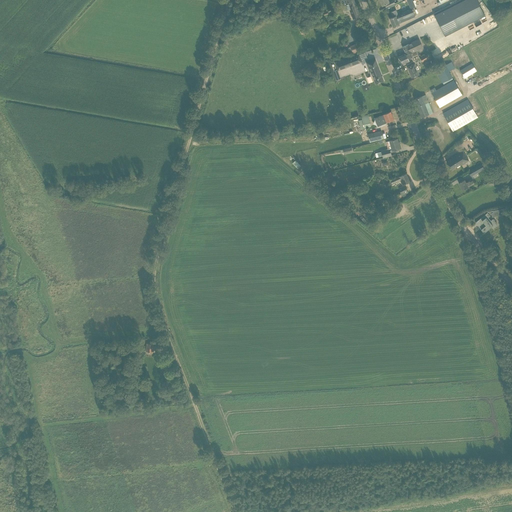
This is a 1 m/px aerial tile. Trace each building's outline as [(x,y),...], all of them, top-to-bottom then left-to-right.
[(360,17),(353,0),(340,0),(345,11),(349,9),(353,20),(360,17)] [(406,0),(410,9),(415,7),(412,0),(406,0)] [(464,0),(434,15),(445,36),(485,16),(476,0),(464,0)] [(390,21),(391,21),(393,27),(399,24),(399,23),(415,16),(412,9),(398,15),(395,10),(391,12),(393,17),(390,18),(390,19),(389,20),(390,21)] [(411,57),(413,62),(419,59),(415,50),(422,47),(418,40),(402,47),(405,54),(398,57),(401,64),(409,61),(408,59),(411,57)] [(350,46),(353,54),(360,51),(357,43),(350,46)] [(343,59),(341,59),(344,68),(361,61),(359,54),(347,58),(343,60),(343,59)] [(383,81),(375,59),(366,62),(368,68),(369,67),(375,84),(383,81)] [(318,68),(316,61),(305,64),(307,71),(318,68)] [(434,71),(435,73),(436,73),(442,84),(452,78),(449,71),(455,68),(451,62),(434,71)] [(407,67),(409,73),(410,72),(412,77),(419,75),(415,63),(407,67)] [(460,71),(465,78),(476,71),(472,63),(460,71)] [(430,90),(439,107),(462,95),(453,80),(436,90),(435,87),(430,90)] [(425,95),(414,99),(421,117),(432,113),(425,95)] [(443,113),(453,131),(478,117),(468,99),(443,113)] [(376,118),(379,125),(394,119),(391,111),(383,114),(383,115),(376,118)] [(368,115),(361,116),(364,127),(370,125),(368,115)] [(382,131),(369,133),(371,142),(384,139),(382,131)] [(401,148),(399,142),(398,142),(397,138),(393,139),(389,140),(389,141),(386,142),(387,146),(390,145),(391,149),(392,151),(396,150),(401,148)] [(481,151),(484,156),(486,154),(479,145),(475,148),(478,153),(481,151)] [(391,156),(390,151),(390,149),(388,150),(381,152),(382,156),(383,158),(391,156)] [(446,162),(451,170),(456,167),(457,168),(469,160),(463,151),(453,157),(453,158),(446,162)] [(284,162),(282,154),(275,155),(278,170),(284,169),(282,162),(284,162)] [(297,159),(293,162),(298,168),(302,165),(297,159)] [(469,173),(471,177),(484,169),(481,165),(469,173)] [(402,185),(409,182),(406,173),(390,180),(392,184),(400,181),(402,185)] [(474,184),(472,180),(466,183),(464,180),(458,183),(462,190),(474,184)] [(407,192),(404,185),(398,188),(400,192),(398,193),(395,194),(395,193),(391,195),(394,202),(398,200),(396,197),(399,196),(407,192)] [(475,222),(484,233),(492,226),(493,228),(497,225),(493,219),(490,222),(487,218),(490,216),(487,212),(475,222)] [(146,351),(153,352),(154,344),(147,343),(146,351)]
